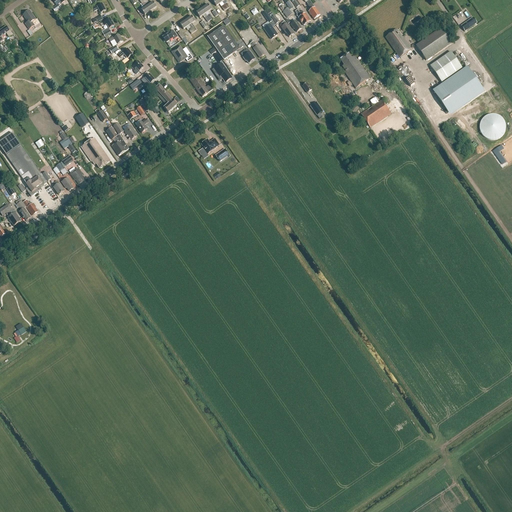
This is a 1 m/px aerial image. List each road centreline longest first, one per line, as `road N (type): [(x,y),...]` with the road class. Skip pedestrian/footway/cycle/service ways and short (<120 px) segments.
road 1 (tertiary): [(0,249),(197,112)]
road 2 (tertiary): [(197,112),(360,0)]
road 3 (track): [(511,400),(354,511)]
